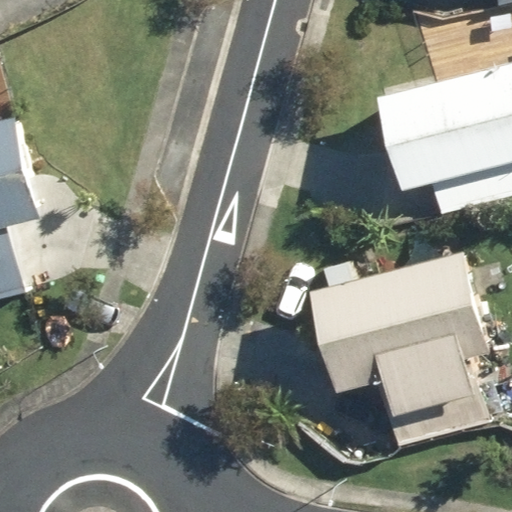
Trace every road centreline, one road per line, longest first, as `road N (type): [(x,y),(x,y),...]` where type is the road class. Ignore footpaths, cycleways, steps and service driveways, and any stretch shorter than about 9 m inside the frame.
road 1 (residential): [(134,445),(183,334),(276,0)]
road 2 (residential): [(0,511),(13,482),(67,443),(134,445)]
